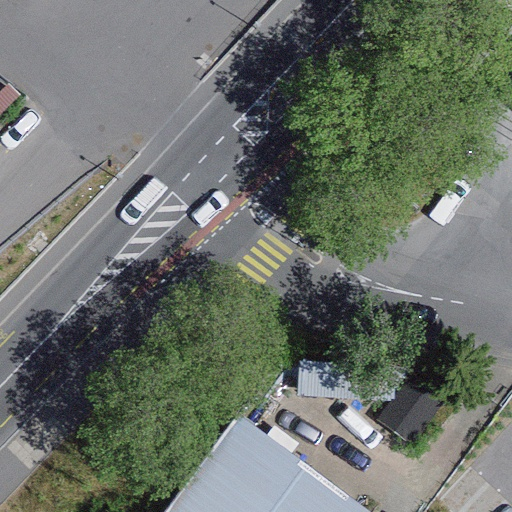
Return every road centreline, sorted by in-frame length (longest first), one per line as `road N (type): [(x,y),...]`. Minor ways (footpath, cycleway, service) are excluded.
road 1 (residential): [(229,177),(286,235),(382,289),(511,313)]
road 2 (tertiary): [(0,400),(229,177)]
road 3 (tertiary): [(229,177),(393,0)]
